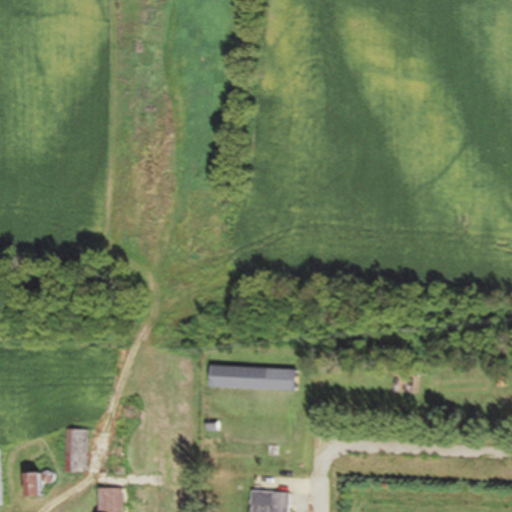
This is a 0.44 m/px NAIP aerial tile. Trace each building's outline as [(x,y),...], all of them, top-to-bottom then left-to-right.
[(294,392),(295,371),(210,367),(209,388),(294,392)] [(412,374),(392,374),(392,396),(412,396),(412,374)] [(70,431),(69,473),(87,474),(88,431),(70,431)] [(24,474),(24,497),(40,497),(40,474),(24,474)] [(99,490),(98,511),(120,511),(121,490),(99,490)] [(287,511),(288,493),(249,492),(248,511),(287,511)]
